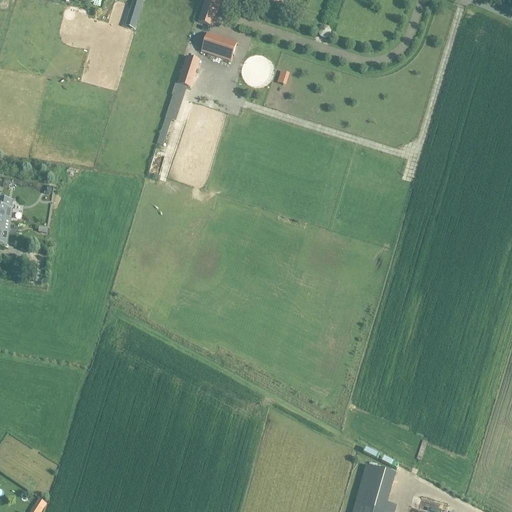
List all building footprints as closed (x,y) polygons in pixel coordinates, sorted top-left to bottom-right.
[(134,0),(133,6),(143,8),(145,0),(134,0)] [(221,0),(205,0),(199,22),(213,27),(221,0)] [(202,53),(231,62),(237,43),(208,34),(202,53)] [(178,84),(191,88),(199,61),(187,57),(178,84)] [(13,210),(0,208),(0,220),(11,223),(13,210)] [(0,233),(9,234),(11,223),(0,220),(0,233)] [(9,234),(0,233),(0,245),(7,247),(9,234)]
